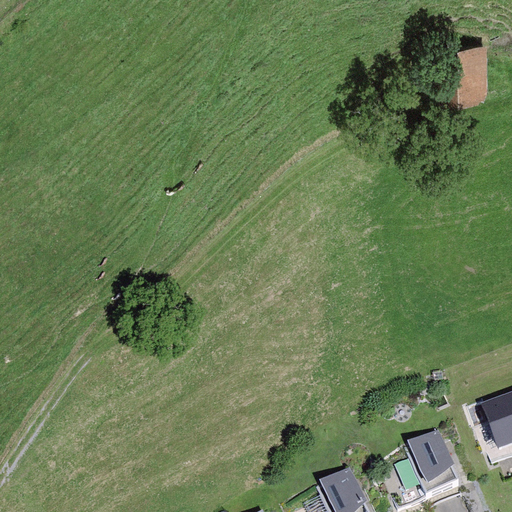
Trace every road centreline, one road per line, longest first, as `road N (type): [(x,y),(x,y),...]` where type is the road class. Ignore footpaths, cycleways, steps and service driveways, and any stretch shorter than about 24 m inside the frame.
road 1 (track): [(408,121),(291,175),(115,336)]
road 2 (track): [(115,336),(46,400),(0,474)]
